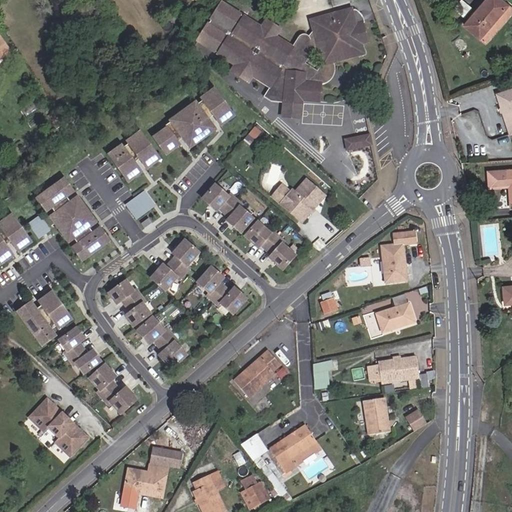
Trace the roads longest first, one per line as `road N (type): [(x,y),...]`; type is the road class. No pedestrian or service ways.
road 1 (residential): [(283,301),(186,220),(97,277),(94,309),(168,404)]
road 2 (residential): [(451,511),(458,346),(452,252),(437,197)]
road 3 (residential): [(412,192),(283,301)]
road 4 (residential): [(168,404),(47,511)]
road 5 (residential): [(283,301),(168,404)]
road 6 (residential): [(427,117),(394,0)]
